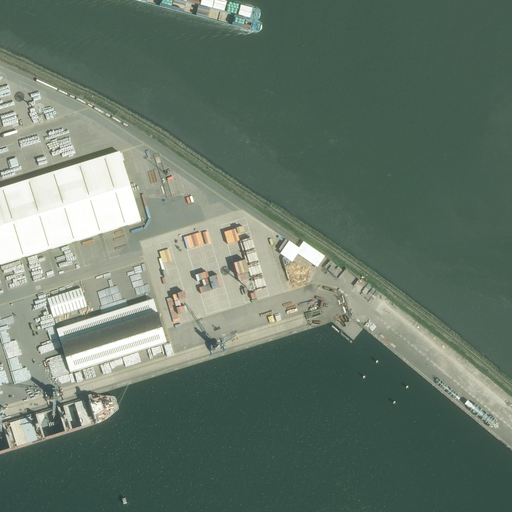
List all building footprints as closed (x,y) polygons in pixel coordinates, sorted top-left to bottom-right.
[(119,153),(0,189),(0,265),(141,222),(119,153)] [(170,163),(163,165),(165,174),(172,172),(170,163)] [(293,262),(297,255),(318,267),(325,256),(303,242),(299,248),(288,241),(280,255),(293,262)] [(336,278),(342,271),(330,261),(324,268),(336,278)] [(47,299),(53,318),(87,307),(81,289),(47,299)] [(70,373),(166,343),(152,300),(57,330),(70,373)] [(364,326),(511,448),(511,409),(383,303),(373,315),(364,326)]
